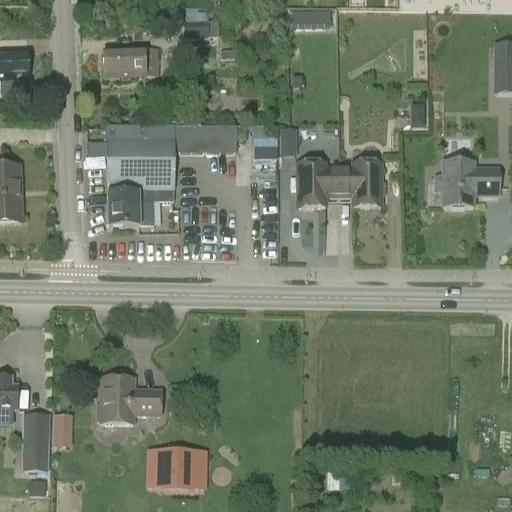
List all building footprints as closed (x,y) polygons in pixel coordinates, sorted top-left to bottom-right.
[(307,15),(289,16),(289,32),(307,32),(307,15)] [(217,26),(183,27),(183,43),(218,42),(217,26)] [(511,48),(495,48),(495,82),(511,82),(511,48)] [(155,53),(102,54),(102,83),(145,82),(145,80),(156,80),(156,74),(155,54),(155,53)] [(234,55),(219,55),(220,63),(234,63),(234,55)] [(26,57),(0,58),(0,99),(0,102),(26,101),(26,85),(27,85),(26,57)] [(502,113),(511,113),(511,85),(503,85),(502,113)] [(236,131),(106,130),(106,196),(107,233),(137,234),(137,207),(171,207),(172,197),(173,157),(236,157),(236,131)] [(245,134),(237,133),(237,144),(245,144),(245,134)] [(295,133),(279,133),(279,157),(295,157),(295,133)] [(277,152),(253,152),(253,164),(277,164),(277,152)] [(296,168),(297,212),(324,212),(324,201),(339,201),(339,174),(324,174),(324,168),(296,168)] [(339,174),(339,201),(352,201),(352,212),(379,212),(379,168),(352,168),(352,174),(339,174)] [(442,169),(441,213),(471,213),(471,202),(497,202),(497,175),(472,174),(472,169),(442,169)] [(0,221),(21,221),(19,171),(0,171),(0,221)] [(0,429),(10,430),(10,416),(14,416),(15,391),(9,391),(9,383),(0,383),(0,429)] [(131,427),(131,418),(158,418),(159,397),(141,397),(141,398),(132,398),(132,384),(102,383),(102,410),(99,410),(99,423),(101,424),(101,426),(131,427)] [(23,418),(22,475),(46,475),(47,419),(23,418)] [(68,421),(54,420),(54,434),(68,435),(68,421)] [(192,482),(204,483),(205,457),(186,456),(170,456),(150,455),(149,481),(163,482),(163,490),(191,491),(192,482)] [(44,488),(30,488),(29,500),(44,500),(44,488)]
